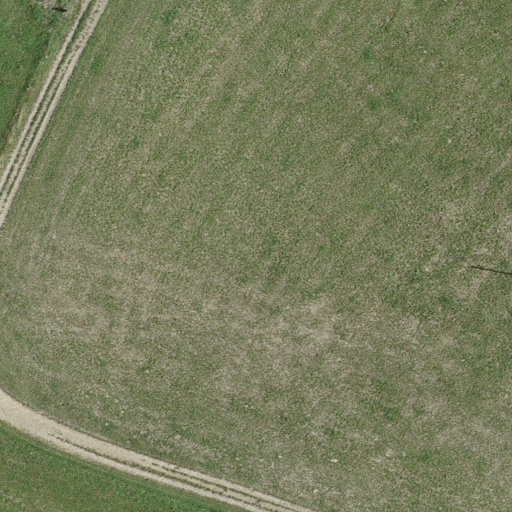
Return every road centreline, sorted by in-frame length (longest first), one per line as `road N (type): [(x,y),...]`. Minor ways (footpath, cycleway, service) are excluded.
road 1 (track): [(104,0),(0,225)]
road 2 (track): [(0,421),(45,456),(207,511)]
